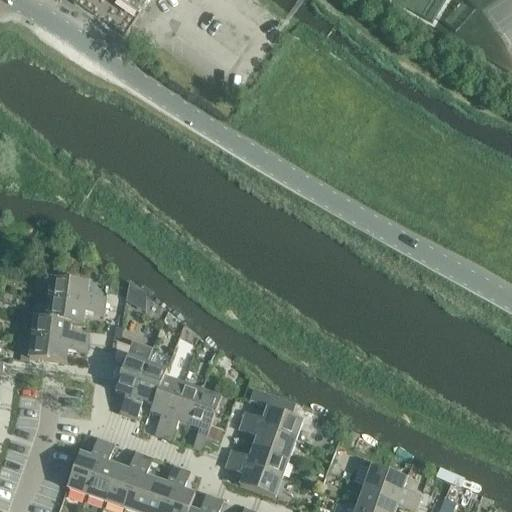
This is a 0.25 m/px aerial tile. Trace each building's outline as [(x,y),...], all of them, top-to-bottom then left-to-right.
[(147,4),(148,4),(150,0),(118,0),(139,15),(147,4)] [(52,281),(49,301),(105,308),(106,300),(87,298),(89,286),(52,281)] [(49,301),(47,321),(47,322),(72,325),(72,326),(83,327),(85,316),(104,318),(105,308),(49,301)] [(35,320),(32,341),(88,348),(89,339),(70,336),(72,326),(72,325),(47,322),(47,321),(35,320)] [(88,348),(32,341),(29,361),(66,366),(68,354),(87,357),(88,348)] [(120,416),(129,419),(148,366),(128,359),(131,352),(118,347),(115,365),(125,368),(115,394),(126,398),(120,416)] [(144,404),(154,408),(164,381),(165,381),(167,373),(148,366),(129,419),(137,422),(144,404)] [(155,437),(164,441),(184,388),(165,381),(164,381),(154,408),(151,416),(162,419),(155,437)] [(179,426),(190,429),(203,394),(184,388),(164,441),(173,444),(179,426)] [(246,416),(243,424),(296,443),(303,424),(292,420),(296,408),(254,393),(250,403),(268,410),(268,411),(264,422),(246,416)] [(203,394),(190,429),(200,433),(193,451),(203,454),(222,401),(203,394)] [(258,440),(254,450),(289,462),(296,443),(243,424),(240,433),(258,440)] [(68,491),(87,498),(106,445),(98,442),(91,460),(80,456),(68,491)] [(87,498),(106,505),(118,470),(108,466),(115,448),(106,445),(87,498)] [(232,454),(229,463),(282,482),(289,462),(254,450),(250,460),(232,454)] [(106,505),(125,511),(144,458),(136,456),(129,474),(118,470),(106,505)] [(125,511),(146,511),(156,483),(146,480),(153,462),(144,458),(125,511)] [(282,482),(229,463),(226,471),(244,478),(240,488),(275,501),(282,482)] [(146,511),(167,511),(182,472),(174,469),(167,487),(156,483),(146,511)] [(373,469),(366,488),(419,507),(421,499),(403,493),(407,482),(373,469)] [(167,511),(190,511),(195,497),(184,493),(191,475),(182,472),(167,511)] [(366,488),(359,507),(372,511),(396,511),(397,510),(402,511),(416,511),(419,507),(366,488)] [(210,511),(215,501),(207,498),(201,511),(210,511)] [(210,511),(220,511),(224,504),(215,501),(210,511)]
